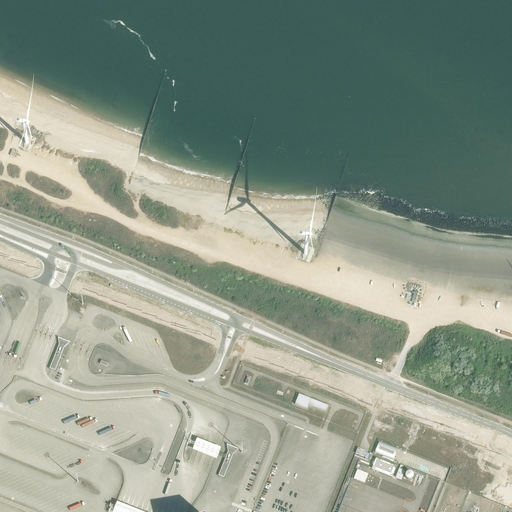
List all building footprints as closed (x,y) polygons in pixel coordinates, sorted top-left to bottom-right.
[(69,343),(57,338),(58,346),(49,369),(55,372),(64,348),(69,343)] [(299,394),(295,405),(307,409),(308,405),(326,412),(328,406),(299,394)] [(220,449),(196,439),(192,450),(216,459),(220,449)] [(379,442),(375,452),(393,460),(398,450),(379,442)] [(239,450),(227,446),(228,453),(218,476),(224,479),(233,455),(239,450)] [(365,457),(367,452),(365,451),(357,448),(355,454),(363,457),(364,457),(365,457)] [(374,463),(372,469),(392,477),(396,467),(376,459),(375,460),(374,463)] [(354,479),(365,483),(368,474),(357,469),(354,479)] [(401,480),(404,472),(399,469),(395,478),(401,480)] [(421,483),(424,475),(408,469),(404,478),(413,481),(413,480),(421,483)] [(109,511),(146,511),(114,499),(109,511)]
